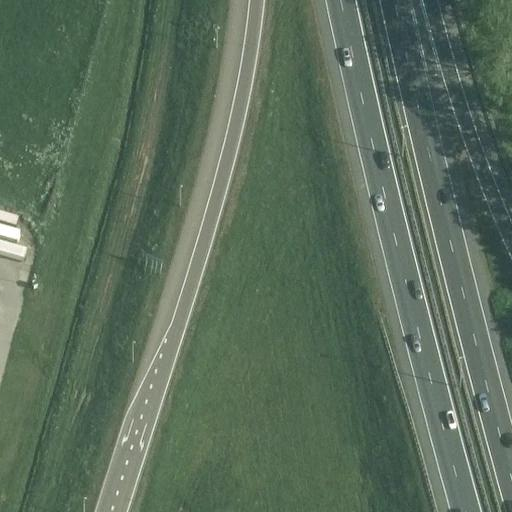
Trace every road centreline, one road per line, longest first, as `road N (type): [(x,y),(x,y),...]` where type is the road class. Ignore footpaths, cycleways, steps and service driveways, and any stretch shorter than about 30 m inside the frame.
road 1 (motorway): [(255,0),(214,203),(119,511)]
road 2 (motorway): [(340,0),(461,511)]
road 3 (motorway): [(511,493),(393,0)]
road 4 (motorway): [(511,247),(458,108),(432,0)]
